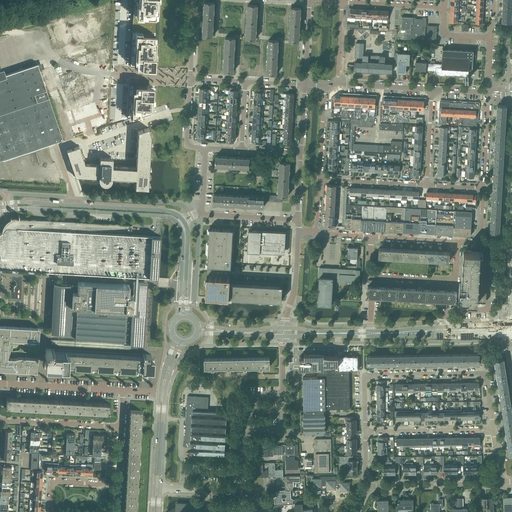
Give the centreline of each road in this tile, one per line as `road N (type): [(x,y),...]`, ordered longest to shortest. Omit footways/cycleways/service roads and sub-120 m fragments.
road 1 (unclassified): [(0,212),(177,220),(179,316)]
road 2 (residential): [(365,430),(365,375),(482,374)]
road 3 (residential): [(163,114),(61,148),(75,205)]
road 4 (residential): [(369,237),(368,274),(451,280),(458,242)]
road 5 (residential): [(49,511),(52,481),(108,481),(111,426)]
road 6 (residential): [(502,483),(369,486)]
road 7 (unclassified): [(316,333),(448,332)]
road 8 (residential): [(365,430),(494,429)]
road 9 (residential): [(0,384),(123,390)]
